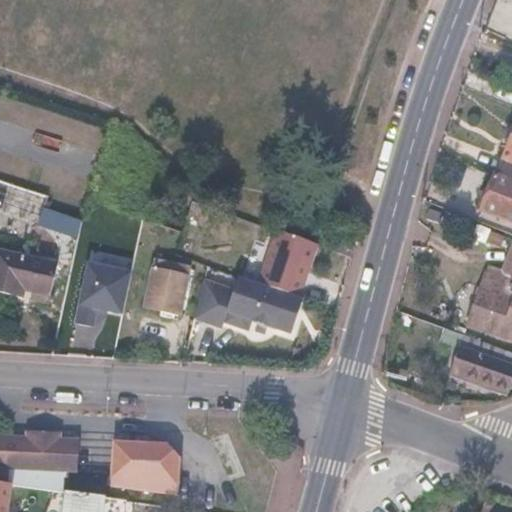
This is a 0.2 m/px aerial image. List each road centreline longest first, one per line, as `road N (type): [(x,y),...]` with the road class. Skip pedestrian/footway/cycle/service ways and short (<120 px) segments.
road 1 (secondary): [(460,0),(383,234),(342,404)]
road 2 (residential): [(0,374),(263,391),(342,404)]
road 3 (tertiary): [(342,404),(480,452)]
